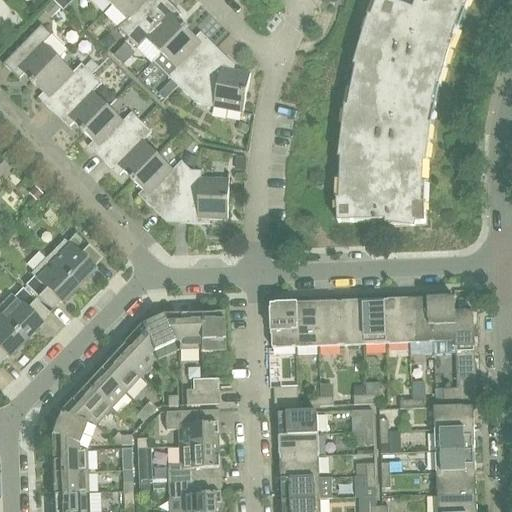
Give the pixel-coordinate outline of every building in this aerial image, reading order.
[(0,0),(0,29),(15,15),(1,0),(0,0)] [(55,0),(55,1),(62,8),(67,3),(67,0),(55,0)] [(119,29),(128,38),(165,0),(116,0),(111,5),(127,21),(119,29)] [(146,39),(161,54),(186,29),(176,19),(181,14),(165,0),(128,38),(138,47),(146,39)] [(376,0),(369,16),(353,67),(345,107),(338,159),(337,224),(385,222),(385,226),(425,224),(424,205),(426,163),(431,125),(439,85),(450,49),(465,10),(469,0),(376,0)] [(60,10),(53,2),(44,11),(52,19),(60,10)] [(23,74),(34,84),(58,59),(43,44),(52,36),(41,26),(4,64),(19,79),(23,74)] [(168,77),(178,87),(216,48),(201,33),(195,38),(186,29),(161,54),(176,69),(168,77)] [(108,51),(117,43),(108,34),(100,43),(108,51)] [(125,45),(114,56),(124,66),(135,54),(125,45)] [(178,87),(195,104),(243,113),(250,75),(233,71),(234,66),(216,48),(178,87)] [(39,99),(54,113),(91,75),(81,65),(73,73),(58,59),(34,84),(44,94),(39,99)] [(85,68),(92,75),(99,67),(91,61),(85,68)] [(73,123),(84,133),(108,107),(93,93),(101,84),(91,75),(54,113),(69,128),(73,123)] [(161,87),(159,89),(153,95),(162,104),(170,95),(161,87)] [(89,147),(104,162),(141,123),(131,114),(123,122),(108,107),(84,133),(93,142),(89,147)] [(123,172),(133,182),(158,156),(143,141),(151,133),(141,123),(104,162),(118,176),(123,172)] [(236,130),(249,136),(250,129),(240,123),(236,130)] [(183,163),(192,168),(197,160),(187,155),(183,163)] [(191,172),(181,162),(173,170),(158,156),(133,182),(143,191),(139,196),(167,223),(191,172)] [(236,157),(235,171),(245,172),(246,157),(236,157)] [(281,188),(297,187),(296,168),(281,168),(281,188)] [(200,172),(191,172),(167,223),(209,224),(209,219),(228,220),(229,181),(200,180),(200,172)] [(34,187),(27,193),(35,201),(42,195),(34,187)] [(63,241),(46,258),(77,288),(94,271),(92,269),(100,260),(74,235),(66,244),(63,241)] [(24,286),(51,312),(59,303),(61,305),(77,288),(46,258),(30,275),(33,278),(24,286)] [(48,315),(21,289),(13,298),(10,295),(0,305),(0,318),(24,342),(41,325),(40,324),(48,315)] [(433,356),(455,355),(455,342),(454,313),(455,313),(454,299),(431,300),(433,343),(432,343),(433,356)] [(410,344),(432,343),(433,343),(431,300),(408,301),(410,344)] [(408,301),(385,302),(387,345),(410,344),(408,301)] [(385,302),(363,303),(364,346),(387,345),(385,302)] [(363,303),(340,304),(341,347),(364,346),(363,303)] [(317,304),(294,305),(296,349),(319,348),(317,304)] [(340,304),(317,304),(319,348),(341,347),(340,304)] [(272,349),(296,349),(294,305),(271,306),(272,349)] [(455,342),(455,355),(456,389),(442,390),(443,402),(476,401),(473,313),(455,313),(454,313),(455,342)] [(222,314),(200,315),(201,349),(200,350),(200,353),(223,352),(222,314)] [(133,334),(129,338),(148,356),(152,352),(173,342),(178,342),(179,342),(178,315),(172,316),(163,320),(161,316),(140,326),(142,329),(133,334)] [(200,349),(200,350),(201,349),(200,315),(178,315),(179,342),(178,342),(179,350),(200,349)] [(0,364),(6,358),(8,359),(24,342),(0,318),(0,364)] [(129,338),(114,354),(140,377),(155,361),(148,356),(129,338)] [(114,354),(99,370),(125,393),(140,377),(114,354)] [(99,370),(84,386),(110,409),(125,393),(99,370)] [(192,391),(192,393),(205,393),(204,380),(192,381),(192,391)] [(217,393),(217,381),(217,380),(204,380),(205,393),(217,393)] [(84,386),(70,402),(89,419),(89,420),(90,421),(95,425),(110,409),(84,386)] [(274,389),(274,391),(275,409),(298,408),(297,388),(274,389)] [(217,393),(205,393),(192,393),(192,391),(185,391),(186,406),(218,405),(217,393)] [(378,396),(366,397),(366,406),(379,405),(378,396)] [(167,407),(177,407),(177,397),(167,397),(167,407)] [(353,406),(366,406),(366,397),(353,397),(353,406)] [(308,408),(321,407),(321,398),(308,399),(308,408)] [(333,398),(321,398),(321,407),(333,407),(333,398)] [(399,401),(400,410),(412,410),(412,401),(399,401)] [(412,410),(425,409),(424,401),(412,401),(412,410)] [(50,446),(51,453),(77,452),(77,451),(77,446),(85,424),(89,420),(90,421),(89,420),(89,419),(70,402),(66,406),(62,416),(58,413),(50,435),(54,438),(50,446)] [(148,402),(141,409),(149,416),(155,409),(148,402)] [(473,407),(435,409),(435,431),(473,430),(473,407)] [(135,416),(142,423),(149,416),(141,409),(135,416)] [(166,431),(178,430),(178,448),(216,447),(215,428),(219,427),(218,411),(165,413),(166,431)] [(317,413),(279,415),(280,437),(318,436),(317,413)] [(388,420),(379,421),(379,433),(388,433),(388,432),(388,420)] [(373,421),(364,421),(355,422),(356,434),(357,434),(373,434),(373,421)] [(435,431),(436,453),(474,451),(473,430),(435,431)] [(380,446),(388,446),(396,445),(396,432),(388,432),(388,433),(379,433),(380,446)] [(357,446),(374,446),(373,434),(357,434),(357,446)] [(322,435),(322,456),(331,456),(332,435),(322,435)] [(120,446),(130,446),(130,437),(120,436),(120,446)] [(280,437),(280,459),(318,457),(318,436),(280,437)] [(136,440),(136,450),(147,449),(146,440),(136,440)] [(380,446),(381,454),(389,455),(388,446),(380,446)] [(167,466),(167,483),(221,481),(220,466),(217,466),(216,447),(178,448),(179,466),(167,466)] [(136,450),(137,462),(147,461),(147,449),(136,450)] [(121,459),(130,459),(130,450),(120,450),(121,459)] [(51,453),(52,474),(86,473),(85,451),(77,451),(77,452),(51,453)] [(436,453),(437,474),(475,473),(474,451),(436,453)] [(390,472),(408,471),(408,453),(389,454),(390,472)] [(280,459),(281,480),(319,479),(318,457),(280,459)] [(375,477),(374,464),(366,464),(366,477),(375,477)] [(381,464),(381,477),(390,476),(389,464),(381,464)] [(52,474),(52,496),(87,495),(86,473),(52,474)] [(437,474),(438,496),(476,494),(475,473),(437,474)] [(381,477),(381,489),(390,489),(390,476),(381,477)] [(375,489),(375,477),(366,477),(366,490),(375,489)] [(281,480),(282,502),(320,500),(319,479),(281,480)] [(180,500),(180,511),(218,511),(218,497),(221,497),(221,481),(167,483),(168,500),(180,500)] [(131,493),(131,483),(121,483),(122,493),(131,493)] [(138,498),(153,498),(152,483),(138,483),(138,498)] [(132,502),(131,493),(122,493),(122,503),(132,502)] [(438,496),(438,511),(476,511),(476,494),(438,496)] [(52,496),(52,511),(87,511),(87,495),(52,496)] [(282,502),(282,511),(320,511),(320,500),(282,502)]
